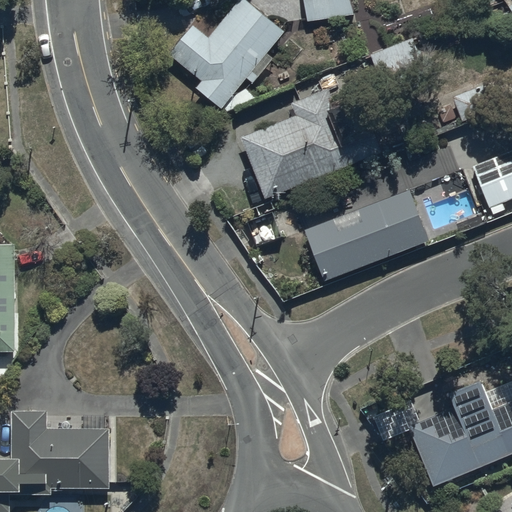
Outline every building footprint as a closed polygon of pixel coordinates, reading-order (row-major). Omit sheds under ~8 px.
[(349,0),(303,0),(309,27),(355,23),(349,0)] [(286,39),(243,5),(210,46),(194,33),(191,36),(190,35),(186,34),(179,41),(179,48),(180,49),(178,53),(184,58),(182,61),(188,66),(183,72),(203,88),(197,95),(222,116),(225,113),(228,116),(256,104),(244,92),(249,87),(253,90),(275,67),(269,61),(286,39)] [(413,42),(371,56),(373,62),(366,64),(378,101),(427,85),(413,42)] [(297,124),(241,144),(267,206),(382,158),(363,111),(335,122),(329,108),(333,106),(329,97),(292,112),(297,124)] [(511,149),(473,166),(480,182),(475,184),(479,193),(482,192),(491,214),(494,219),(511,211),(511,149)] [(412,188),(307,228),(327,279),(431,240),(412,188)] [(0,359),(17,359),(15,255),(0,255),(0,359)] [(409,427),(433,486),(511,453),(511,378),(484,390),(480,381),(448,395),(454,409),(409,427)] [(48,437),(48,421),(15,420),(14,469),(20,469),(20,475),(0,475),(0,511),(10,511),(11,508),(41,508),(41,503),(53,503),(53,496),(111,497),(112,438),(48,437)]
